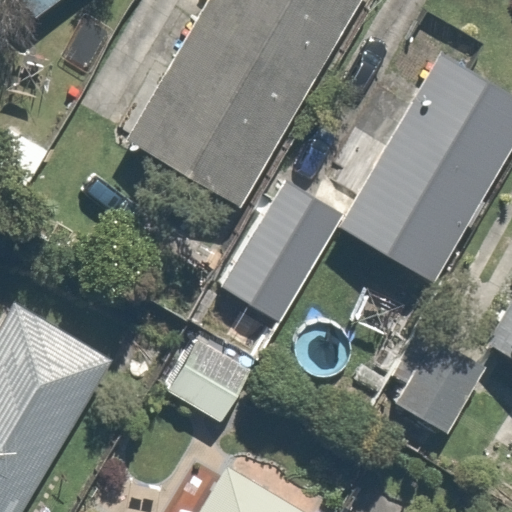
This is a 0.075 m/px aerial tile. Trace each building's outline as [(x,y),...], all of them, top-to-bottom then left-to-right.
[(184,0),(108,121),(221,192),(342,0),(184,0)] [(425,49),(330,215),(410,261),(504,95),(425,49)] [(255,175),(201,275),(258,306),(312,205),(255,175)] [(511,274),(476,335),(511,356),(511,274)] [(0,507),(92,354),(0,298),(0,507)] [(409,331),(374,394),(425,422),(460,360),(409,331)] [(179,333),(147,382),(197,415),(229,366),(179,333)] [(176,511),(284,511),(204,465),(176,511)]
